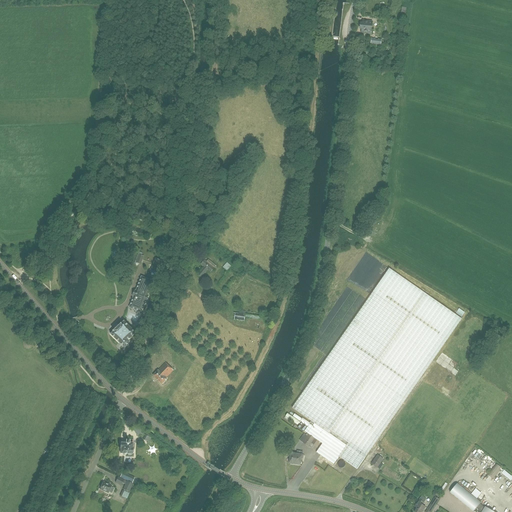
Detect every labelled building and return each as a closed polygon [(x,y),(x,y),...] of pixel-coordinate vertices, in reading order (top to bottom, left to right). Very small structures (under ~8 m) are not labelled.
[(372,22),(363,21),(363,24),(361,24),(360,29),(362,29),(361,33),(371,34),(372,22)] [(216,266),(208,259),(206,262),(205,260),(201,264),(204,267),(198,275),(201,277),(208,269),(211,272),(216,266)] [(292,408),(314,424),(307,433),(306,435),(304,433),(299,440),(309,447),(314,438),(322,444),(321,444),(316,454),(334,466),(339,457),(357,468),(445,343),(462,319),(389,269),(373,292),(292,408)] [(130,308),(133,309),(134,310),(136,311),(138,311),(140,312),(141,312),(145,301),(146,301),(147,300),(148,297),(148,296),(148,295),(153,281),(141,277),(136,291),(135,291),(135,292),(134,295),(133,296),(134,297),(131,305),(130,307),(129,308),(130,308)] [(465,313),(459,308),(455,313),(461,317),(465,313)] [(124,321),(110,335),(111,335),(125,348),(130,342),(129,341),(136,334),(124,322),(124,321)] [(166,378),(173,370),(165,363),(153,376),(162,384),(167,379),(166,378)] [(494,412),(506,394),(469,370),(450,399),(446,396),(445,396),(447,397),(446,402),(450,402),(452,403),(452,404),(454,402),(454,399),(462,399),(466,402),(467,402),(471,402),(472,403),(484,403),(484,401),(489,404),(489,408),(490,409),(494,409),(494,412)] [(453,377),(448,387),(454,391),(459,380),(453,377)] [(286,412),(283,417),(292,423),(293,421),(297,424),(299,421),(286,412)] [(301,423),(298,428),(303,432),(307,427),(301,423)] [(381,440),(385,443),(390,436),(385,433),(381,440)] [(132,444),(132,440),(126,440),(126,444),(121,443),(121,454),(132,455),(132,444)] [(381,456),(384,451),(398,460),(401,454),(398,452),(379,441),(373,450),(377,452),(377,453),(381,456)] [(297,454),(295,464),(300,466),(301,459),(303,459),(304,455),(297,454)] [(381,463),(383,459),(377,455),(371,463),(377,468),(380,469),(383,464),(381,463)] [(413,471),(441,489),(453,471),(453,469),(448,466),(448,468),(446,472),(444,470),(445,467),(440,464),(440,465),(438,465),(438,461),(435,459),(433,463),(429,460),(429,472),(433,467),(430,466),(430,464),(433,465),(435,465),(436,473),(434,476),(432,476),(429,475),(424,475),(424,471),(418,471),(418,468),(419,466),(417,465),(413,471)] [(493,479),(502,468),(495,464),(487,475),(493,479)] [(371,481),(374,474),(365,470),(362,478),(371,481)] [(122,472),(120,477),(132,482),(134,477),(122,472)] [(115,483),(121,486),(124,480),(118,477),(115,483)] [(108,493),(109,492),(112,494),(114,488),(111,487),(111,486),(103,482),(100,490),(108,493)] [(129,493),(133,484),(127,482),(123,490),(129,493)] [(487,510),(480,504),(481,503),(457,484),(450,493),(474,511),(476,509),(480,511),(490,511),(487,509),(487,510)] [(476,492),(474,496),(481,500),(483,495),(476,492)] [(435,497),(424,511),(430,511),(439,499),(435,497)] [(419,500),(414,507),(417,508),(415,511),(414,511),(422,511),(425,507),(422,505),(424,503),(419,500)]
